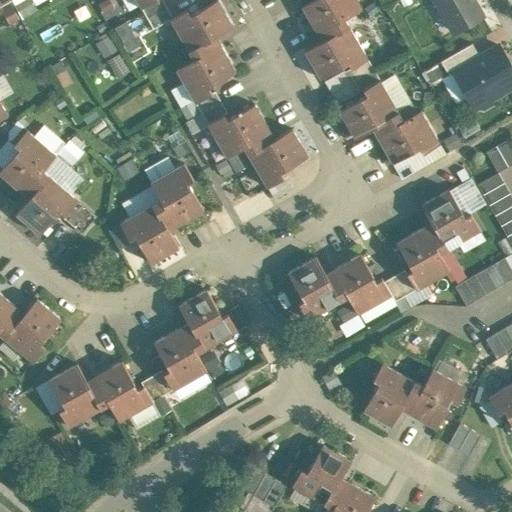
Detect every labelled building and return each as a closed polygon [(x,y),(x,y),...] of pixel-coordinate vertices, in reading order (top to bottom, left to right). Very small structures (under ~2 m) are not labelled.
[(154,0),(141,8),(147,18),(166,7),(162,0),(154,0)] [(218,0),(214,0),(190,14),(187,9),(172,17),(170,18),(170,19),(194,59),(176,69),(195,102),(212,93),(212,92),(209,87),(236,71),(216,36),(233,26),(218,0)] [(311,0),(302,6),(322,40),(305,50),(321,78),(348,62),(351,68),(368,58),(344,18),(362,8),(356,0),(311,0)] [(435,0),(454,32),(482,16),(472,0),(435,0)] [(436,6),(423,11),(432,36),(446,31),(436,6)] [(166,7),(147,18),(153,29),(170,19),(170,18),(172,17),(166,7)] [(127,20),(118,24),(127,48),(137,44),(127,20)] [(96,38),(118,76),(130,69),(108,31),(96,38)] [(472,43),(441,60),(448,74),(453,71),(453,70),(479,55),(472,43)] [(479,55),(453,70),(453,71),(475,108),(478,106),(483,107),(491,103),(492,98),(511,86),(511,68),(498,44),(479,55)] [(368,58),(351,68),(348,69),(354,80),(374,69),(368,58)] [(374,69),(354,80),(360,90),(363,89),(380,79),(374,69)] [(380,79),(363,89),(366,94),(339,110),(355,138),(372,128),(392,162),(420,147),(423,152),(439,143),(420,109),(403,119),(380,79)] [(212,92),(212,93),(195,102),(201,113),(221,101),(215,91),(212,92)] [(221,101),(201,113),(207,123),(224,113),(224,114),(227,112),(221,101)] [(274,138),(254,103),(227,119),(224,114),(224,113),(207,123),(227,156),(244,146),(267,187),(284,177),(280,171),(308,155),(292,128),(274,138)] [(78,200),(43,170),(56,154),(27,129),(14,144),(19,148),(0,170),(0,173),(29,198),(16,213),(40,234),(61,210),(65,215),(78,200)] [(78,138),(62,149),(70,160),(85,149),(78,138)] [(507,166),(511,163),(511,149),(506,140),(496,146),(507,166)] [(507,166),(496,146),(486,151),(497,172),(507,166)] [(167,154),(144,167),(149,177),(173,164),(167,154)] [(161,199),(120,222),(130,239),(135,235),(151,263),(179,247),(169,229),(204,209),(188,182),(193,179),(184,162),(151,182),(161,199)] [(483,195),(503,183),(497,172),(477,184),(483,195)] [(483,195),(489,205),(509,193),(503,183),(483,195)] [(431,222),(396,242),(412,269),(407,272),(406,272),(416,289),(449,269),(439,252),(480,229),(470,212),(464,216),(449,188),(421,204),(431,222)] [(495,215),(511,205),(511,197),(509,193),(489,205),(495,215)] [(65,215),(63,217),(72,225),(87,208),(78,200),(65,215)] [(511,205),(495,215),(501,225),(511,218),(511,205)] [(87,208),(72,225),(82,233),(96,216),(87,208)] [(507,236),(511,233),(511,218),(501,225),(507,236)] [(360,253),(325,273),(315,256),(288,272),(303,299),(298,302),(307,319),(348,296),(358,313),(391,294),(384,281),(382,277),(376,280),(360,253)] [(511,269),(504,257),(455,286),(466,305),(511,278),(511,269)] [(407,272),(405,269),(394,275),(406,295),(416,289),(406,272),(407,272)] [(406,295),(394,275),(384,281),(391,294),(395,301),(406,295)] [(188,322),(154,342),(169,369),(164,372),(173,389),(207,370),(197,353),(237,329),(228,313),(222,316),(206,289),(179,305),(188,322)] [(24,313),(0,291),(0,332),(33,361),(45,347),(41,342),(61,319),(37,298),(24,313)] [(511,323),(485,338),(497,358),(511,349),(511,323)] [(87,380),(77,363),(49,379),(65,406),(59,409),(69,426),(109,403),(119,420),(152,401),(143,385),(137,388),(122,360),(87,380)] [(423,385),(382,362),(373,379),(378,382),(363,410),(391,425),(401,408),(436,427),(451,400),(457,403),(466,386),(432,368),(423,385)] [(162,369),(152,375),(163,395),(173,389),(164,372),(162,369)] [(152,375),(141,382),(143,385),(152,401),(163,395),(152,375)] [(511,382),(488,396),(498,412),(503,409),(511,424),(511,382)] [(461,421),(448,440),(468,452),(480,433),(461,421)] [(350,460),(322,444),(307,471),(301,468),(292,485),(332,508),(329,511),(366,511),(375,497),(340,477),(350,460)] [(285,486),(254,468),(243,489),(274,507),(285,486)]
